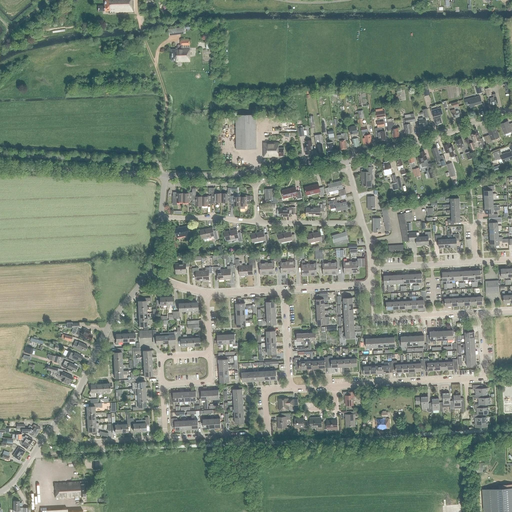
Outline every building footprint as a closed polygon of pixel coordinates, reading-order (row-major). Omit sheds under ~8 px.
[(134,11),(133,0),(103,0),(104,6),(98,6),(98,10),(109,10),(109,12),(134,11)] [(189,45),(189,40),(180,40),(180,45),(181,48),(175,48),(175,49),(171,50),(171,61),(175,61),(176,62),(189,61),(189,45)] [(430,94),(428,86),(422,87),(424,96),(430,94)] [(489,105),(498,103),(495,94),(492,95),(490,88),(485,89),(487,96),(488,97),(487,98),(489,105)] [(480,96),(464,100),(465,105),(469,104),(470,108),(475,106),(474,105),(482,103),(480,98),(480,96)] [(461,115),(457,102),(451,103),(453,107),(454,110),(450,111),(451,114),(453,114),(454,118),(461,115)] [(440,117),(441,115),(441,114),(442,114),(441,108),(431,111),(433,117),(433,116),(436,125),(442,123),(440,117)] [(375,112),(376,118),(385,117),(384,110),(383,111),(382,109),(379,109),(380,111),(375,112)] [(412,133),(410,124),(408,124),(408,122),(415,121),(414,114),(411,114),(404,115),(405,118),(403,118),(404,122),(403,122),(406,134),(412,133)] [(236,115),(236,149),(256,149),(255,115),(236,115)] [(399,136),(398,128),(395,129),(394,124),(393,124),(393,121),(392,122),(392,118),(387,119),(387,122),(388,130),(392,130),(393,137),(399,136)] [(423,119),(422,118),(418,118),(420,125),(421,125),(422,128),(423,128),(423,129),(428,128),(426,119),(425,120),(424,119),(423,119)] [(376,137),(378,136),(379,140),(382,140),(383,140),(384,140),(385,139),(386,139),(385,131),(382,131),(381,127),(384,126),(384,121),(377,122),(378,128),(375,129),(376,137)] [(508,121),(500,124),(504,134),(511,131),(511,133),(511,132),(511,124),(511,125),(509,124),(508,121)] [(499,137),(495,126),(487,129),(489,135),(484,137),(486,143),(492,141),(492,140),(499,137)] [(360,145),(358,138),(359,138),(359,136),(358,136),(356,127),(350,128),(351,134),(353,134),(354,139),(352,139),(354,146),(360,145)] [(361,128),(363,136),(364,135),(365,138),(362,139),(363,144),(366,144),(372,143),(370,134),(368,135),(367,127),(363,128),(361,128)] [(339,141),(340,149),(346,148),(345,140),(347,140),(348,140),(347,133),(341,134),(341,135),(337,135),(338,140),(337,140),(339,140),(339,141)] [(485,146),(482,139),(480,140),(477,133),(471,135),(473,139),(472,139),(474,142),(477,141),(478,144),(479,144),(481,148),(485,146)] [(323,144),(322,136),(315,137),(317,153),(323,152),(322,144),(323,144)] [(464,146),(461,138),(455,141),(456,143),(454,144),(456,149),(464,146)] [(305,154),(311,153),(310,146),(312,146),(311,140),(306,141),(306,146),(304,147),(305,154)] [(264,157),(278,157),(278,156),(284,156),(284,148),(280,148),(280,143),(263,143),(264,157)] [(450,146),(449,143),(443,145),(446,153),(449,152),(450,157),(453,156),(453,157),(454,157),(452,151),(454,150),(452,145),(450,146)] [(435,158),(436,162),(440,161),(441,166),(446,165),(442,155),(439,156),(436,147),(432,149),(433,153),(432,153),(434,158),(435,158)] [(501,158),(503,163),(511,159),(511,155),(511,152),(503,154),(502,154),(500,150),(493,153),(495,160),(501,158)] [(417,157),(418,160),(419,164),(421,163),(422,167),(428,165),(427,159),(426,155),(425,155),(424,151),(419,153),(421,156),(417,157)] [(402,165),(401,160),(400,158),(396,159),(396,160),(397,164),(397,166),(399,170),(400,170),(401,174),(405,173),(404,168),(403,168),(402,165)] [(392,173),(389,161),(384,162),(385,166),(384,166),(385,169),(384,170),(385,175),(392,173)] [(455,172),(452,163),(447,164),(450,174),(455,172)] [(370,186),(370,180),(372,180),(372,167),(366,167),(366,172),(362,172),(362,186),(370,186)] [(426,178),(431,177),(436,176),(434,168),(429,170),(429,171),(426,171),(427,174),(425,174),(426,178)] [(343,188),(341,181),(328,184),(328,188),(326,188),(328,195),(333,193),(333,191),(343,188)] [(325,194),(323,187),(319,188),(318,184),(305,188),(306,195),(319,192),(320,196),(325,194)] [(494,190),(494,186),(488,186),(488,190),(484,191),(484,196),(496,196),(496,193),(492,194),(492,191),(494,190)] [(301,197),(300,191),(296,192),(295,187),(282,191),(284,198),(296,195),(297,198),(301,197)] [(198,196),(196,196),(196,188),(192,188),(192,192),(191,192),(191,200),(192,200),(192,199),(195,199),(195,206),(201,206),(201,197),(198,197),(198,196)] [(215,203),(220,203),(220,194),(217,194),(217,192),(214,192),(214,188),(211,188),(211,192),(211,194),(211,196),(210,196),(210,199),(211,199),(211,200),(212,200),(212,203),(215,203)] [(230,193),(230,188),(228,188),(228,193),(224,193),(224,194),(220,194),(220,203),(227,203),(227,196),(230,196),(230,193)] [(277,203),(276,196),(273,197),(272,189),(265,189),(266,200),(270,200),(271,203),(277,203)] [(179,194),(179,192),(173,192),(173,196),(173,198),(173,205),(176,205),(176,202),(181,202),(181,194),(179,194)] [(191,200),(191,192),(186,192),(186,194),(181,194),(181,202),(189,202),(189,200),(191,200)] [(201,197),(201,206),(208,206),(208,199),(210,199),(210,196),(205,196),(205,197),(201,197)] [(239,206),(239,197),(237,197),(237,196),(230,196),(230,199),(234,199),(234,206),(239,206)] [(245,206),(246,206),(246,199),(252,199),(252,196),(243,196),(243,197),(239,197),(239,206),(240,206),(240,209),(245,209),(245,206)] [(348,208),(346,202),(340,203),(337,203),(336,199),(328,201),(330,209),(335,208),(336,211),(348,208)] [(320,216),(320,212),(324,212),(324,204),(320,204),(320,208),(306,208),(306,216),(320,216)] [(280,216),(289,217),(289,214),(292,214),(295,214),(295,207),(292,207),(289,207),(289,208),(284,208),(284,209),(280,209),(280,210),(277,210),(277,215),(277,216),(280,216)] [(485,214),(489,213),(489,218),(498,217),(498,214),(494,214),(494,213),(493,210),(500,210),(500,207),(497,207),(485,208),(485,214)] [(405,222),(412,220),(411,212),(404,213),(405,222)] [(460,222),(460,216),(451,216),(451,219),(447,220),(447,225),(454,225),(454,222),(460,222)] [(489,218),(489,228),(502,227),(502,225),(498,226),(498,222),(501,222),(501,217),(489,218)] [(175,229),(177,238),(190,235),(191,238),(195,237),(195,230),(190,231),(188,226),(175,229)] [(218,239),(216,230),(213,231),(213,227),(201,230),(203,238),(214,236),(215,239),(218,239)] [(242,241),(240,232),(238,233),(237,229),(225,232),(227,240),(238,238),(239,241),(242,241)] [(264,235),(264,231),(252,234),(254,242),(265,240),(266,244),(269,243),(267,234),(264,235)] [(279,234),(281,242),(292,240),(293,244),(296,243),(294,234),(292,235),(291,232),(279,234)] [(321,235),(320,232),(308,234),(310,243),(322,240),(322,244),(326,243),(324,234),(321,235)] [(347,239),(345,232),(332,236),(334,243),(347,239)] [(422,245),(422,237),(419,237),(419,232),(408,233),(409,241),(413,241),(414,242),(415,242),(415,241),(416,241),(417,245),(422,245)] [(425,236),(422,237),(422,245),(429,245),(428,238),(431,238),(431,232),(425,232),(425,236)] [(450,239),(450,247),(457,247),(456,241),(459,241),(459,234),(453,235),(453,239),(450,239)] [(444,248),(444,240),(441,240),(441,235),(435,236),(436,242),(438,242),(439,248),(444,248)] [(496,249),(495,245),(499,245),(499,241),(502,241),(502,243),(508,242),(508,239),(502,239),(490,240),(490,246),(491,246),(491,249),(496,249)] [(245,266),(246,276),(253,275),(252,268),(256,268),(255,258),(249,259),(249,265),(245,266)] [(240,276),(246,276),(245,266),(242,266),(242,263),(239,263),(239,259),(236,260),(236,263),(235,263),(236,269),(239,269),(240,276)] [(358,261),(351,262),(351,273),(359,273),(358,267),(362,267),(361,259),(358,259),(358,261)] [(189,266),(189,260),(183,260),(183,263),(175,264),(176,274),(186,273),(186,266),(189,266)] [(234,265),(233,265),(233,264),(230,264),(230,266),(227,266),(227,269),(224,269),(224,280),(231,279),(231,272),(234,272),(234,265)] [(205,271),(202,271),(203,281),(209,280),(209,273),(212,273),(212,267),(205,268),(205,271)] [(218,280),(224,280),(224,269),(221,270),(221,267),(214,267),(214,273),(218,273),(218,280)] [(196,281),(203,281),(202,271),(199,271),(199,268),(192,269),(192,275),(196,274),(196,281)] [(474,297),(475,297),(476,305),(482,304),(482,296),(477,297),(476,293),(475,293),(474,293),(474,297)] [(320,295),(320,299),(316,299),(317,306),(324,305),(324,304),(324,300),(328,300),(328,294),(319,294),(319,295),(320,295)] [(172,296),(164,297),(165,304),(166,304),(167,308),(169,308),(169,305),(173,305),(173,296),(172,296)] [(344,304),(353,303),(352,297),(346,298),(346,296),(344,296),(343,296),(343,298),(343,301),(341,302),(341,296),(337,296),(337,304),(344,304)] [(160,300),(156,300),(156,305),(160,305),(160,308),(162,308),(162,304),(165,304),(164,297),(159,297),(160,300)] [(138,308),(145,308),(146,307),(146,302),(150,301),(150,298),(143,298),(143,301),(138,301),(138,308)] [(179,311),(175,311),(175,318),(179,318),(178,312),(184,311),(183,303),(178,303),(179,311)] [(325,318),(325,317),(325,313),(332,313),(332,310),(325,311),(325,312),(317,312),(317,318),(325,318)] [(325,317),(325,318),(317,318),(318,325),(325,324),(328,324),(329,323),(329,317),(325,317)] [(139,326),(143,326),(143,330),(148,329),(147,326),(147,319),(139,319),(139,326)] [(180,339),(179,327),(176,327),(176,331),(177,339),(180,339),(181,347),(186,346),(185,335),(183,335),(183,338),(180,339)] [(92,336),(89,334),(90,332),(83,328),(82,331),(77,329),(75,333),(80,335),(79,337),(86,340),(87,339),(90,340),(92,336)] [(460,339),(460,338),(465,338),(474,337),(474,331),(472,332),(471,329),(464,329),(465,336),(460,336),(460,335),(457,335),(458,340),(460,339)] [(156,344),(161,344),(161,333),(159,333),(159,335),(156,336),(155,330),(152,330),(153,338),(155,337),(156,344)] [(173,332),(167,332),(167,343),(175,343),(175,339),(177,339),(176,331),(173,331),(173,332)] [(430,331),(430,335),(427,335),(428,343),(430,343),(430,341),(434,341),(434,344),(436,344),(436,341),(436,331),(430,331)] [(302,341),(302,345),(305,345),(304,341),(303,341),(303,333),(297,334),(297,341),(302,341)] [(309,333),(303,333),(303,341),(304,341),(308,341),(309,347),(311,347),(311,345),(311,341),(310,341),(309,333)] [(237,343),(235,343),(235,334),(228,334),(229,344),(232,343),(233,346),(238,346),(237,343)] [(407,348),(407,346),(407,336),(401,337),(401,340),(398,340),(399,346),(404,346),(404,348),(407,348)] [(85,350),(87,346),(84,345),(84,344),(79,342),(76,341),(74,345),(73,347),(82,351),(82,349),(85,350)] [(77,359),(80,361),(82,357),(79,355),(74,352),(74,353),(68,351),(66,356),(70,358),(71,359),(76,361),(77,359)] [(318,368),(318,361),(317,361),(313,361),(313,351),(310,352),(311,361),(312,361),(312,369),(318,368)] [(48,359),(52,360),(52,361),(59,363),(60,357),(54,355),(53,356),(48,354),(47,356),(48,357),(48,359)] [(219,365),(228,365),(228,362),(230,361),(229,356),(223,357),(223,359),(219,360),(219,365)] [(319,361),(319,356),(317,357),(317,361),(318,361),(318,368),(325,368),(325,364),(328,364),(327,357),(324,357),(324,360),(319,361)] [(327,356),(327,357),(328,364),(331,364),(331,368),(338,367),(337,359),(337,360),(337,359),(333,360),(332,356),(327,356)] [(300,369),(306,369),(305,361),(301,362),(300,357),(295,358),(295,359),(293,359),(293,362),(295,362),(295,367),(299,366),(300,369)] [(453,369),(453,365),(457,365),(457,359),(452,359),(453,362),(448,362),(447,358),(445,358),(445,362),(445,363),(446,363),(447,370),(453,369)] [(421,371),(421,369),(423,369),(423,359),(420,359),(421,363),(416,364),(416,360),(413,360),(413,364),(414,364),(415,371),(421,371)] [(429,363),(429,359),(424,359),(424,367),(427,367),(428,371),(434,370),(434,363),(433,363),(429,363)] [(66,361),(65,361),(62,367),(72,371),(72,370),(75,371),(77,367),(74,365),(75,365),(69,363),(66,361)] [(392,369),(392,362),(389,362),(389,363),(384,363),(384,361),(381,361),(381,365),(381,366),(382,366),(383,373),(389,373),(389,369),(392,369)] [(392,362),(392,369),(392,370),(396,369),(396,372),(402,372),(402,365),(401,365),(401,364),(397,365),(397,361),(392,361),(392,362)] [(61,382),(66,384),(67,384),(68,384),(69,384),(69,383),(70,381),(70,382),(72,377),(69,376),(64,373),(64,374),(62,373),(61,373),(58,372),(56,377),(62,380),(61,382)] [(138,382),(138,379),(131,380),(131,383),(132,383),(132,388),(145,387),(145,382),(138,382)] [(476,395),(476,396),(482,395),(482,398),(484,398),(484,395),(487,395),(486,388),(480,389),(480,385),(473,385),(473,389),(475,389),(476,395)] [(196,391),(190,392),(190,401),(194,401),(194,404),(198,403),(198,399),(196,399),(196,391)] [(353,405),(353,397),(355,397),(355,391),(348,392),(349,395),(345,395),(345,399),(346,405),(353,405)] [(173,393),(173,396),(170,397),(170,404),(174,404),(173,402),(179,402),(179,392),(173,393)] [(454,401),(452,401),(450,401),(449,393),(442,393),(443,395),(441,396),(441,399),(443,399),(443,402),(441,403),(441,404),(442,404),(442,407),(450,407),(450,409),(453,409),(453,408),(454,408),(454,401)] [(452,401),(454,401),(454,408),(453,408),(453,409),(454,409),(461,408),(461,412),(464,412),(463,398),(462,398),(462,399),(461,399),(460,395),(454,395),(454,397),(452,398),(452,401)] [(479,405),(479,406),(483,405),(483,404),(490,404),(489,397),(484,398),(482,398),(482,395),(476,396),(476,395),(473,395),(473,399),(478,398),(479,404),(479,405)] [(433,411),(432,411),(432,405),(431,405),(428,405),(428,397),(421,397),(421,399),(420,399),(419,398),(415,398),(416,405),(420,404),(420,403),(421,402),(422,410),(428,409),(428,412),(433,412),(433,411)] [(442,407),(442,404),(441,404),(439,404),(439,398),(432,398),(432,402),(431,402),(431,405),(432,405),(432,411),(433,411),(433,410),(439,410),(439,412),(442,411),(442,407)] [(288,410),(288,406),(293,405),(293,399),(288,400),(288,399),(279,399),(279,410),(288,410)] [(146,407),(146,401),(137,401),(138,407),(133,407),(133,410),(141,410),(140,407),(146,407)] [(102,403),(90,404),(91,406),(86,407),(87,413),(95,413),(95,408),(102,408),(102,407),(102,403)] [(483,405),(479,406),(479,405),(474,405),(474,408),(476,408),(477,414),(477,415),(481,415),(481,417),(481,414),(488,414),(487,407),(483,407),(483,405)] [(355,426),(354,414),(362,414),(362,411),(351,412),(352,415),(346,415),(346,427),(355,426)] [(389,429),(388,419),(386,419),(385,416),(388,416),(387,412),(381,413),(381,416),(383,416),(383,419),(376,419),(376,425),(377,425),(377,430),(385,429),(389,429)] [(287,427),(286,419),(290,419),(290,414),(281,414),(281,417),(278,417),(278,427),(287,427)] [(472,418),(474,418),(474,424),(472,424),(472,425),(474,425),(474,428),(487,427),(487,423),(486,424),(485,417),(481,417),(481,415),(477,415),(477,414),(472,415),(472,418)] [(324,431),(323,423),(320,423),(320,417),(310,418),(311,428),(318,428),(318,431),(324,431)] [(133,418),(129,419),(130,426),(133,426),(133,432),(139,431),(138,421),(136,421),(136,424),(133,424),(133,418)] [(145,421),(138,421),(139,431),(146,431),(146,425),(149,425),(148,418),(145,418),(145,421)] [(177,418),(171,419),(172,428),(175,428),(175,430),(181,430),(180,421),(177,421),(177,418)] [(308,429),(307,421),(304,421),(304,418),(294,418),(295,427),(304,427),(304,429),(308,429)] [(127,424),(121,424),(121,433),(128,432),(127,426),(130,426),(129,419),(127,419),(127,424)] [(337,430),(337,429),(337,420),(327,420),(327,429),(331,429),(331,430),(337,430)] [(115,433),(121,433),(121,424),(115,425),(115,423),(112,423),(113,431),(115,431),(115,433)] [(31,429),(37,433),(40,429),(34,424),(32,427),(29,425),(28,427),(31,429)] [(88,432),(92,432),(92,435),(96,434),(96,431),(96,427),(99,427),(99,425),(96,425),(87,426),(88,432)] [(34,438),(37,433),(31,429),(22,429),(22,432),(28,433),(34,438)] [(20,440),(23,440),(30,444),(33,440),(25,435),(24,437),(22,437),(22,434),(15,434),(15,439),(21,439),(20,440)] [(30,444),(23,440),(20,440),(20,441),(22,442),(20,445),(27,449),(30,444)] [(19,460),(25,451),(19,447),(13,456),(19,460)] [(88,496),(87,481),(54,483),(55,498),(88,496)] [(511,511),(511,488),(498,489),(485,490),(486,511),(511,511)] [(29,511),(29,508),(23,508),(23,510),(19,510),(19,501),(13,501),(13,511),(29,511)]
